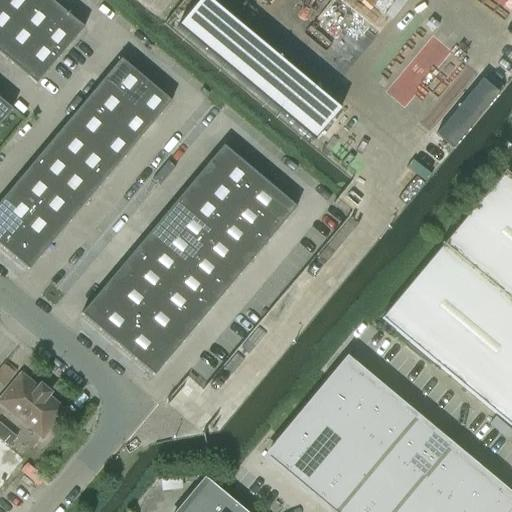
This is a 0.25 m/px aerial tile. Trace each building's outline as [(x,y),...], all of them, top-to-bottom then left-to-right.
[(77,27),(45,0),(0,0),(0,57),(29,82),(77,27)] [(167,100),(116,58),(0,195),(0,247),(25,269),(167,100)] [(435,135),(452,148),(497,93),(481,79),(450,117),(435,135)] [(0,122),(10,110),(0,101),(0,122)] [(296,208),(222,146),(80,314),(154,376),(296,208)] [(441,244),(511,303),(511,178),(504,171),(443,245),(441,243),(441,244)] [(511,303),(441,244),(440,244),(442,245),(381,319),(511,428),(511,303)] [(274,297),(252,319),(241,347),(225,362),(238,375),(219,393),(212,391),(221,368),(209,380),(212,383),(211,385),(195,401),(212,419),(198,414),(203,419),(200,426),(214,432),(222,424),(209,410),(221,399),(237,405),(246,397),(241,391),(250,382),(251,384),(297,339),(278,332),(286,324),(284,321),(292,313),(288,311),(274,297)] [(510,511),(511,510),(511,499),(346,361),(264,458),(329,511),(510,511)] [(0,367),(0,384),(3,387),(14,373),(3,364),(0,367)] [(0,404),(41,438),(63,410),(47,397),(49,393),(39,386),(37,389),(20,375),(0,399),(0,404)] [(0,487),(23,460),(0,440),(0,487)] [(244,511),(206,479),(205,480),(206,481),(179,511),(244,511)]
